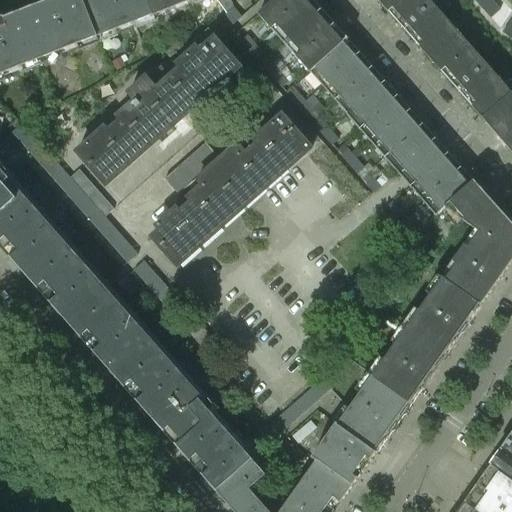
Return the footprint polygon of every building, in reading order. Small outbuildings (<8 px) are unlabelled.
[(98,39),(83,0),(53,0),(23,12),(42,61),(98,39)] [(154,17),(146,0),(83,0),(98,39),(154,17)] [(172,10),(168,0),(146,0),(154,17),(172,10)] [(189,0),(168,0),(172,10),(191,2),(189,0)] [(305,0),(275,0),(258,15),(271,30),(305,0)] [(322,10),(312,0),(305,0),(271,30),(284,44),(322,10)] [(428,0),(376,0),(377,0),(420,50),(450,24),(428,0)] [(229,27),(241,17),(234,8),(222,18),(229,27)] [(335,25),(322,10),(284,44),(297,59),(335,25)] [(0,77),(42,61),(23,12),(0,21),(0,77)] [(511,19),(503,33),(511,39),(511,19)] [(450,24),(420,50),(441,73),(470,47),(450,24)] [(348,39),(335,25),(297,59),(309,73),(348,39)] [(247,36),(241,41),(249,50),(255,44),(247,36)] [(106,186),(152,145),(239,68),(214,38),(199,51),(196,47),(178,63),(181,67),(169,77),(160,67),(148,77),(147,76),(128,92),(135,100),(118,115),(121,119),(108,131),(104,127),(76,152),(106,186)] [(360,53),(348,39),(309,73),(322,87),(360,53)] [(263,54),(255,44),(249,50),(257,59),(263,54)] [(511,94),(470,47),(441,73),(483,120),(511,94)] [(372,67),(360,53),(322,87),(334,101),(372,67)] [(273,64),(267,69),(274,78),(280,73),(273,64)] [(384,81),(372,67),(334,101),(346,115),(384,81)] [(288,82),(280,73),(274,78),(282,87),(288,82)] [(397,95),(384,81),(346,115),(359,130),(397,95)] [(298,93),(292,98),(300,107),(306,102),(298,93)] [(511,94),(483,120),(500,140),(511,130),(511,94)] [(410,110),(397,95),(359,130),(372,144),(410,110)] [(313,111),(311,108),(317,102),(312,97),(306,102),(300,107),(308,116),(313,111)] [(257,113),(257,102),(246,102),(246,113),(257,113)] [(28,108),(17,112),(21,122),(32,118),(28,108)] [(423,125),(410,110),(372,144),(385,159),(423,125)] [(176,267),(310,149),(280,115),(252,139),(256,144),(246,153),(241,148),(236,153),(231,147),(218,158),(212,151),(211,152),(208,149),(196,160),(191,155),(165,179),(178,194),(195,179),(200,184),(188,196),(185,193),(173,205),(175,207),(156,224),(160,229),(150,237),(176,267)] [(323,121),(317,126),(324,135),(330,130),(323,121)] [(137,255),(60,167),(32,136),(22,124),(12,133),(22,144),(128,263),(137,255)] [(423,125),(385,159),(404,180),(442,146),(423,125)] [(330,130),(324,135),(332,144),(338,139),(330,130)] [(511,130),(500,140),(511,153),(511,130)] [(442,146),(404,180),(423,202),(462,168),(442,146)] [(348,150),(342,155),(350,164),(356,159),(348,150)] [(364,168),(356,159),(350,164),(358,173),(364,168)] [(475,183),(462,168),(423,202),(436,217),(445,209),(475,183)] [(0,247),(163,432),(202,398),(189,383),(49,225),(36,210),(35,209),(23,195),(0,169),(0,247)] [(373,179),(367,184),(375,193),(381,188),(373,179)] [(488,198),(475,183),(445,209),(462,221),(488,198)] [(511,225),(488,198),(462,221),(479,233),(511,256),(511,225)] [(393,201),(387,206),(395,215),(401,210),(393,201)] [(406,228),(414,237),(420,232),(412,223),(406,228)] [(426,226),(420,232),(414,237),(422,246),(434,235),(426,226)] [(511,263),(511,256),(479,233),(468,249),(464,246),(452,263),(456,265),(445,281),(481,307),(511,263)] [(431,267),(421,260),(416,266),(426,273),(431,267)] [(134,270),(172,313),(182,305),(143,262),(134,270)] [(137,289),(126,277),(116,286),(127,298),(137,289)] [(404,279),(397,289),(404,294),(411,284),(404,279)] [(481,307),(445,281),(442,279),(407,328),(446,357),(481,307)] [(185,328),(208,355),(218,346),(194,319),(185,328)] [(446,357),(407,328),(371,378),(411,406),(446,357)] [(377,454),(411,406),(371,378),(337,425),(377,454)] [(323,379),(269,427),(277,436),(331,389),(323,379)] [(226,431),(220,424),(200,402),(203,399),(202,398),(163,432),(216,492),(255,457),(254,456),(251,459),(226,431)] [(244,423),(234,432),(242,441),(252,432),(244,423)] [(352,488),(377,454),(337,425),(336,424),(311,459),(316,462),(352,488)] [(511,435),(502,450),(511,456),(511,435)] [(511,456),(502,450),(491,465),(490,466),(511,481),(511,456)] [(263,452),(256,459),(268,472),(275,466),(263,452)] [(268,472),(256,459),(255,457),(216,492),(233,511),(253,511),(262,504),(250,490),(269,473),(268,472)] [(335,511),(352,488),(316,462),(293,494),(318,511),(335,511)] [(511,511),(511,481),(490,466),(464,503),(476,511),(511,511)] [(318,511),(293,494),(282,510),(284,511),(318,511)] [(476,511),(464,503),(457,511),(476,511)]
